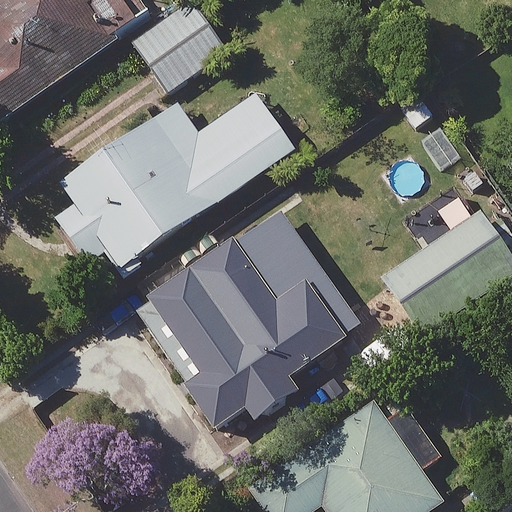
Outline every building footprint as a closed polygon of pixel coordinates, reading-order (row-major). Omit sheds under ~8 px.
[(0,0),(0,128),(168,17),(156,0),(0,0)] [(231,57),(197,7),(136,47),(169,98),(231,57)] [(297,156),(258,100),(200,141),(180,111),(65,191),(78,211),(59,224),(92,272),(109,260),(121,278),(297,156)] [(511,282),(511,267),(479,218),(384,281),(424,341),(511,282)] [(364,334),(282,220),(142,321),(184,379),(192,390),(185,395),(217,438),(246,417),(256,431),(299,400),(290,387),(364,334)] [(442,463),(396,394),(251,492),(264,511),(438,511),(445,507),(424,475),(442,463)]
